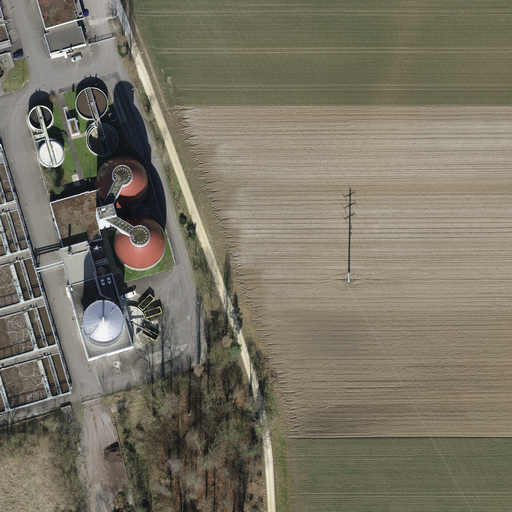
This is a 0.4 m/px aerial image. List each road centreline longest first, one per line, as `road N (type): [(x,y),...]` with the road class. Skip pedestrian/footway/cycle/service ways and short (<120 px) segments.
road 1 (track): [(49,89),(118,74),(183,258),(202,346),(0,420)]
road 2 (track): [(274,511),(272,462),(250,364),(115,0)]
road 3 (track): [(0,105),(85,394)]
road 4 (track): [(24,0),(49,89),(5,103)]
